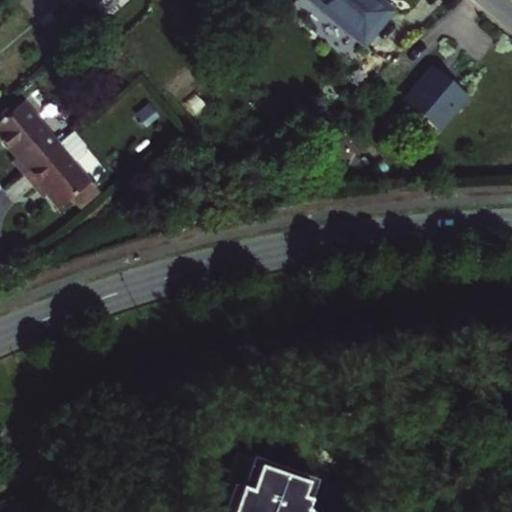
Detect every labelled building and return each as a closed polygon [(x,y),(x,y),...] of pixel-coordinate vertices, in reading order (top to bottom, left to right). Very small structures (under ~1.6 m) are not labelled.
[(79,0),(87,9),(98,0),(79,0)] [(98,0),(87,9),(97,21),(116,5),(110,0),(98,0)] [(376,0),(310,0),(364,45),(391,13),(376,0)] [(388,64),(376,75),(390,90),(412,70),(399,55),(388,64)] [(408,103),(401,112),(422,129),(429,121),(438,128),(468,92),(438,67),(408,103)] [(21,102),(0,120),(0,140),(15,158),(11,161),(22,174),(57,144),(21,102)] [(145,107),(135,115),(145,127),(155,119),(145,107)] [(89,183),(57,144),(22,174),(34,188),(37,184),(58,209),(89,183)] [(307,511),(318,483),(237,454),(216,511),(307,511)]
